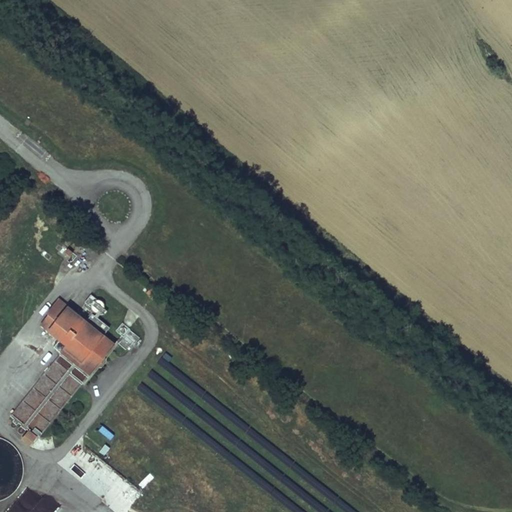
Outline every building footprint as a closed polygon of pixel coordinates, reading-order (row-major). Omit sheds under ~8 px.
[(69,258),(73,251),(65,246),(60,252),(69,258)] [(159,294),(150,287),(147,292),(155,299),(159,294)] [(87,303),(97,314),(105,306),(95,296),(87,303)] [(60,299),(41,323),(68,345),(66,347),(83,360),(80,364),(91,373),(115,344),(104,335),(110,327),(93,313),(87,321),(60,299)] [(63,350),(80,364),(83,360),(66,347),(63,350)] [(123,426),(118,431),(128,442),(133,437),(123,426)] [(37,437),(30,431),(23,440),(30,445),(37,437)] [(1,436),(0,435),(0,500),(2,500),(7,498),(12,495),(16,492),(19,488),(22,483),(24,478),(25,473),(25,468),(25,462),(24,457),(21,452),(19,448),(15,444),(11,440),(6,438),(1,436)] [(115,454),(119,459),(130,450),(125,445),(115,454)] [(144,468),(134,479),(139,484),(149,473),(144,468)] [(147,489),(157,475),(151,471),(141,485),(147,489)] [(128,495),(132,488),(121,481),(116,487),(128,495)]
